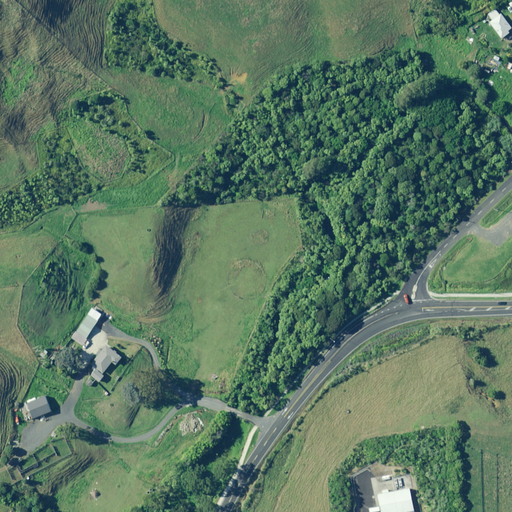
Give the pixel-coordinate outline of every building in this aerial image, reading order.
[(489,16),(486,18),(490,23),(502,38),(510,32),(508,31),(511,28),(496,8),(488,14),(489,16)] [(98,321),(88,314),(72,338),(82,345),(98,321)] [(100,370),(104,373),(112,361),(116,364),(122,357),(106,345),(101,352),(98,350),(96,353),(98,355),(92,364),(94,365),(92,368),(95,370),(91,375),(100,381),(104,375),(99,372),(100,370)] [(90,386),(93,385),(94,384),(94,383),(95,382),(95,381),(94,380),(94,379),(93,378),(92,378),(91,377),(90,377),(89,377),(88,378),(87,378),(86,379),(86,380),(86,381),(85,381),(86,382),(86,383),(86,384),(87,385),(88,386),(89,386),(90,386)] [(52,411),(46,395),(28,402),(34,418),(52,411)] [(413,511),(409,491),(377,497),(380,511),(413,511)]
